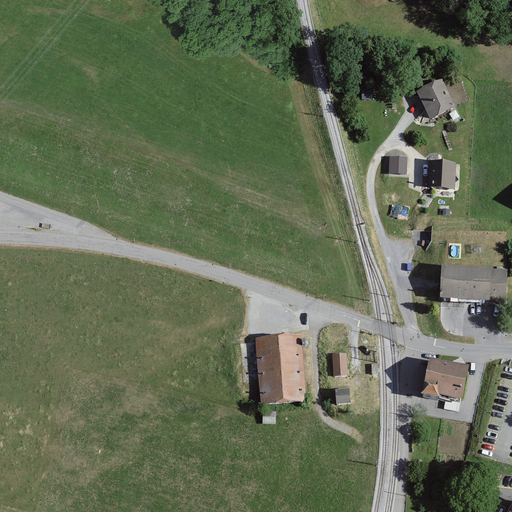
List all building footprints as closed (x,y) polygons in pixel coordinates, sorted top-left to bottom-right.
[(455,109),(440,80),(413,94),(427,123),(455,109)] [(408,174),(408,156),(390,156),(390,174),(408,174)] [(454,192),(455,162),(429,161),(427,190),(454,192)] [(503,305),(505,271),(437,267),(435,302),(503,305)] [(307,404),(300,337),(251,342),(258,409),(307,404)] [(348,353),(333,353),(334,376),(348,375),(348,353)] [(463,402),(467,367),(423,362),(419,397),(463,402)] [(351,388),(337,389),(337,403),(352,403),(351,388)]
